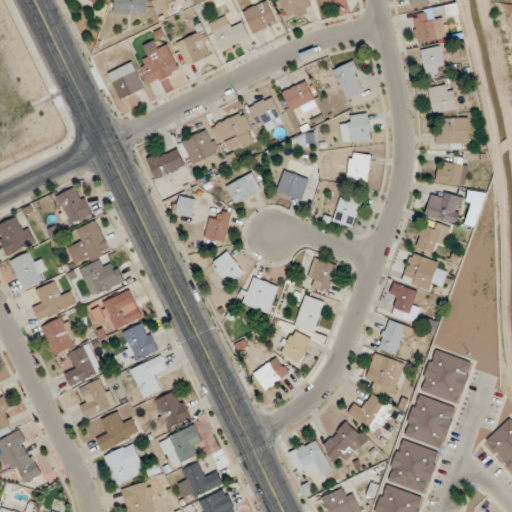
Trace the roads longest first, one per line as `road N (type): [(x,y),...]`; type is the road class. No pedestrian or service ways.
road 1 (tertiary): [(284,511),(35,0)]
road 2 (residential): [(378,0),(405,133),(391,220),(326,384),(299,408),(246,433)]
road 3 (residential): [(106,144),(308,44),(384,24)]
road 4 (residential): [(0,310),(91,511)]
